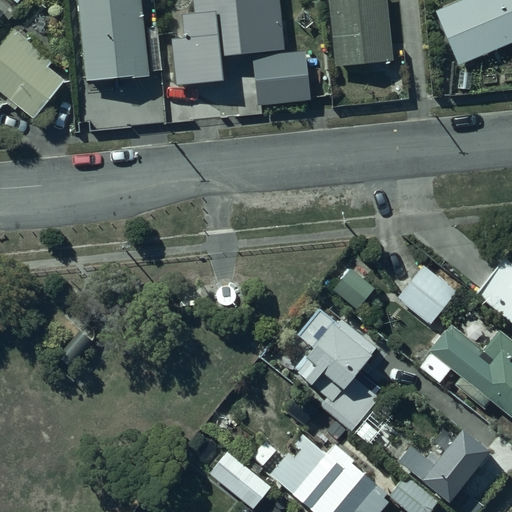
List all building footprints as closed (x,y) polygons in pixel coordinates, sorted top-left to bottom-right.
[(140,0),(80,0),(86,84),(146,80),(140,0)] [(222,63),(288,59),(283,0),(182,0),(185,45),(175,46),(178,93),(224,90),(222,63)] [(334,0),(339,75),(392,72),(387,0),(334,0)] [(457,67),(511,43),(511,0),(461,0),(434,11),(457,67)] [(0,58),(0,98),(31,123),(69,76),(18,36),(0,58)] [(511,270),(504,264),(478,297),(511,323),(511,270)] [(459,299),(426,271),(400,301),(432,330),(459,299)] [(377,294),(356,276),(339,295),(360,314),(377,294)] [(511,353),(495,340),(481,357),(451,333),(431,356),(511,423),(511,353)] [(356,427),(374,404),(358,391),(377,367),(338,337),(311,370),(313,371),(301,385),(356,427)] [(387,511),(391,508),(310,441),(274,484),(307,511),(387,511)] [(449,511),(451,511),(487,461),(459,442),(423,494),(449,511)] [(256,511),(273,493),(231,457),(213,478),(253,511),(256,511)] [(440,511),(406,488),(394,505),(404,511),(440,511)]
